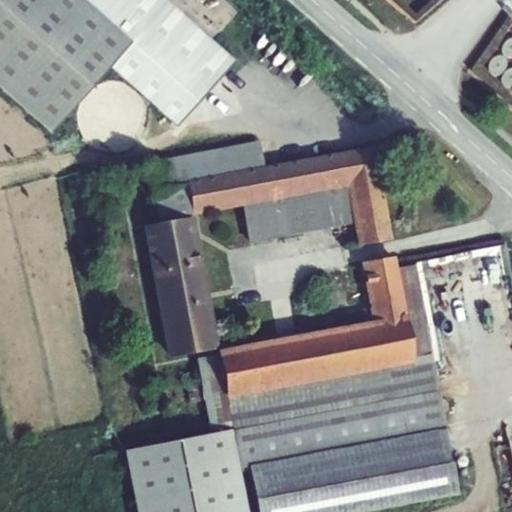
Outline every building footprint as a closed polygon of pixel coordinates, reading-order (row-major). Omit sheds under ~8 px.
[(0,0),(0,82),(54,130),(113,64),(180,123),(237,60),(169,0),(0,0)] [(171,342),(211,334),(190,217),(197,208),(349,182),(361,242),(390,236),(370,145),(259,163),(254,138),(177,151),(182,179),(168,181),(178,219),(159,223),(150,225),(171,342)] [(178,219),(168,181),(152,184),(159,223),(178,219)] [(291,375),(414,351),(409,327),(394,255),(364,261),(366,272),(326,279),(334,320),(220,341),(229,388),(258,382),(291,375)] [(414,351),(291,375),(258,382),(229,388),(235,415),(131,437),(146,511),(271,511),(464,473),(462,464),(439,346),(432,347),(414,351)]
